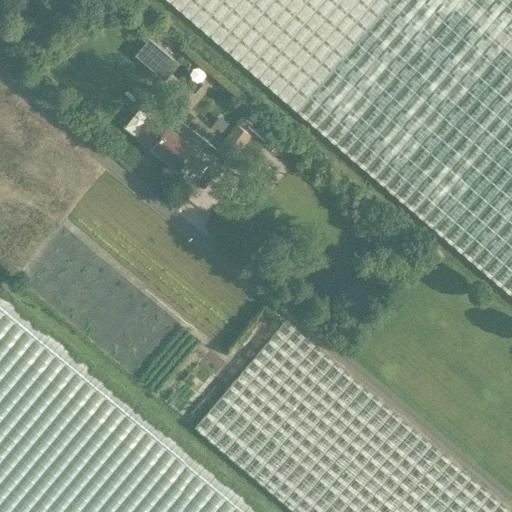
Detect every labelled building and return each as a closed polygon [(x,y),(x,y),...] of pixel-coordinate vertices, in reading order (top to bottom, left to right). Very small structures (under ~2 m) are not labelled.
[(511,0),(166,0),(511,299),(511,0)] [(150,38),(136,56),(166,82),(181,64),(150,38)] [(176,119),(168,129),(155,119),(140,138),(178,169),(183,164),(198,176),(209,163),(194,150),(195,149),(194,148),(201,139),(176,119)] [(251,136),(236,125),(216,150),(232,161),(251,136)] [(511,511),(434,446),(286,321),(195,427),(294,511),(511,511)]
